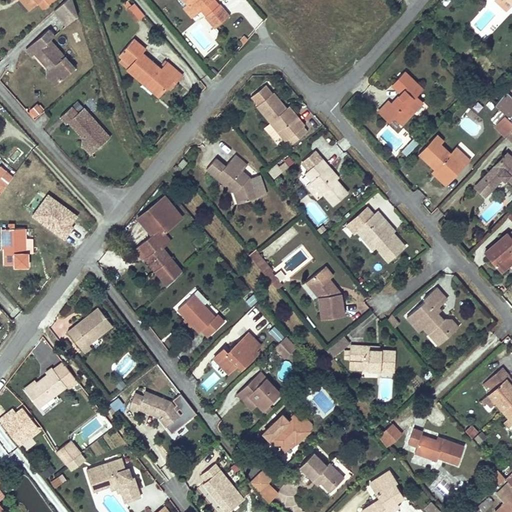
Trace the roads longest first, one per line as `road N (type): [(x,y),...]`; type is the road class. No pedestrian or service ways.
road 1 (residential): [(511,322),(320,99)]
road 2 (residential): [(320,99),(281,60),(266,55),(243,64),(119,211)]
road 3 (residential): [(82,255),(233,452)]
road 4 (residential): [(119,211),(0,87)]
road 5 (residential): [(424,0),(345,85),(320,99)]
road 6 (residential): [(82,255),(0,364)]
